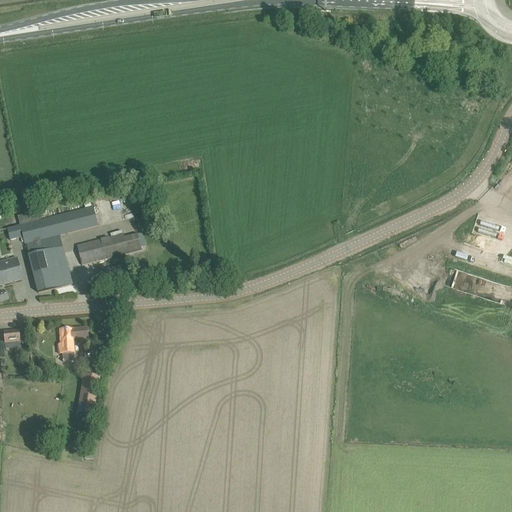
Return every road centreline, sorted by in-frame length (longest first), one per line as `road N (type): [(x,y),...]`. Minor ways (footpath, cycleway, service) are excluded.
road 1 (unclassified): [(0,316),(211,297),(274,280),(457,196),(490,163),(511,117)]
road 2 (primary): [(0,37),(265,0)]
road 3 (primary): [(149,0),(0,31)]
